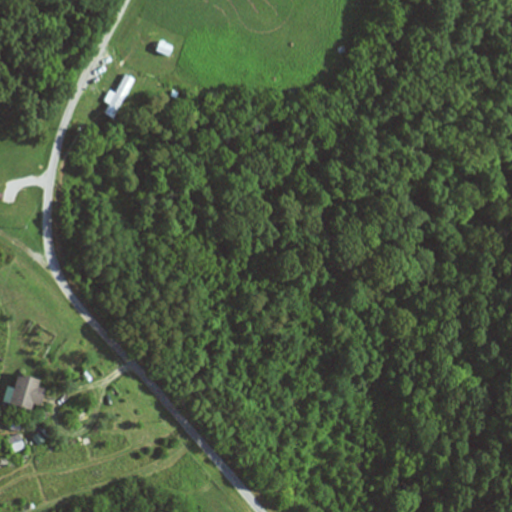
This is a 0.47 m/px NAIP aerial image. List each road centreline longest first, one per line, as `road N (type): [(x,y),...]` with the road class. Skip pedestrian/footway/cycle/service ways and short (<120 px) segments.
road 1 (residential): [(260,511),(79,311),(51,257),(47,211),(56,146),(126,0)]
road 2 (residential): [(196,437),(160,466),(36,511)]
